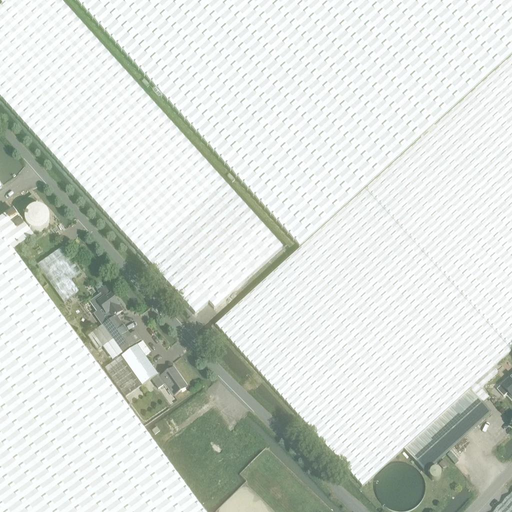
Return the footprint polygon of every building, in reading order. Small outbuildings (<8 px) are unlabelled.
[(56,0),(0,0),(0,4),(2,7),(0,9),(0,99),(195,316),(208,304),(214,310),(282,250),(56,0)] [(511,0),(69,0),(104,39),(111,46),(172,115),(193,138),(209,156),(227,176),(284,239),(296,252),(297,253),(364,192),(364,193),(365,192),(416,248),(511,351),(511,0)] [(364,193),(217,328),(362,488),(403,451),(493,370),(493,369),(511,351),(416,248),(365,192),(364,193)] [(33,196),(16,208),(21,215),(37,202),(33,196)] [(0,511),(202,511),(51,304),(13,253),(33,238),(25,228),(13,210),(0,219),(0,511)] [(36,266),(63,304),(79,293),(71,281),(81,274),(62,248),(36,266)] [(102,327),(116,318),(122,313),(118,307),(119,307),(112,296),(111,296),(106,288),(98,293),(100,296),(95,300),(98,304),(93,308),(100,319),(98,321),(102,327)] [(130,337),(116,318),(102,327),(100,328),(110,343),(121,358),(124,356),(123,354),(136,345),(141,341),(135,333),(130,337)] [(97,351),(110,343),(100,328),(87,337),(97,351)] [(121,358),(141,387),(143,389),(153,383),(158,391),(165,386),(160,379),(161,378),(159,374),(157,375),(145,358),(151,354),(143,343),(137,347),(124,356),(121,358)] [(125,399),(141,387),(121,358),(104,370),(125,399)] [(174,369),(161,378),(160,379),(165,386),(174,398),(187,389),(174,369)] [(493,370),(403,451),(405,452),(405,453),(425,475),(492,415),(484,407),(482,405),(489,399),(486,396),(481,391),(480,390),(497,374),(495,371),(494,371),(493,370)] [(511,378),(497,392),(504,400),(508,396),(511,400),(511,378)] [(443,461),(439,465),(444,471),(449,467),(443,461)] [(494,511),(511,511),(511,494),(511,495),(494,511)]
